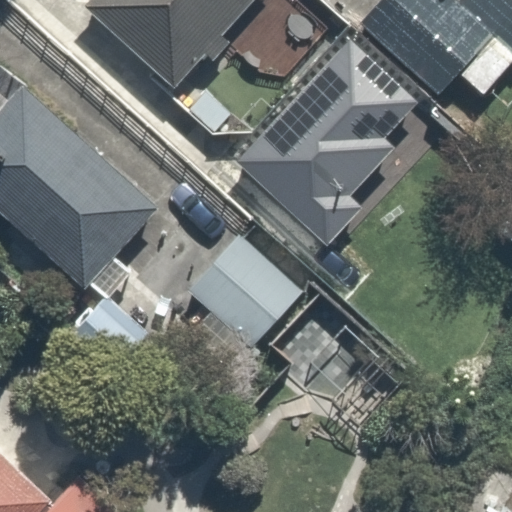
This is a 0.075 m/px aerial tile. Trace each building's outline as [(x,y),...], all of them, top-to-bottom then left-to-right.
[(85,0),(165,79),(243,0),(85,0)] [(482,87),(511,54),(511,36),(472,0),(369,0),(355,15),(438,91),(460,67),(482,87)] [(21,79),(0,100),(0,207),(73,279),(148,202),(21,79)] [(377,188),(313,130),(256,193),(319,251),(377,188)] [(300,282),(238,226),(188,281),(251,337),(300,282)] [(0,511),(63,511),(42,493),(46,488),(0,449),(0,511)]
